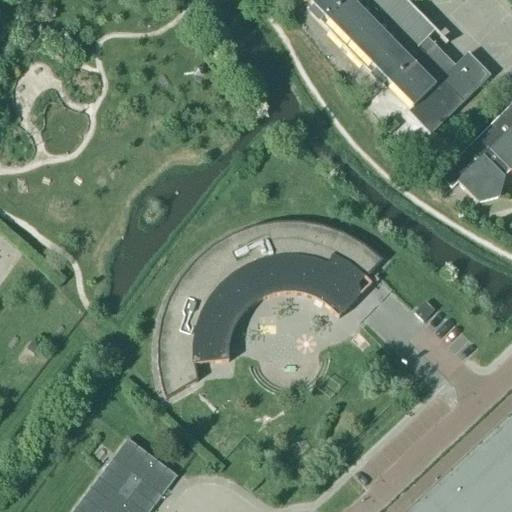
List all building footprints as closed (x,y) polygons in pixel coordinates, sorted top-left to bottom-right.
[(301,0),(313,11),(308,16),(380,89),(385,84),(411,111),(407,115),(430,138),(490,80),(467,57),(454,70),(433,48),(435,47),(434,46),(432,47),(427,42),(435,34),(401,0),(301,0)] [(511,106),(439,179),(451,192),(457,186),(477,207),(478,206),(497,200),(503,181),(504,180),(502,178),(508,173),(509,175),(510,174),(511,173),(511,106)] [(231,337),(234,329),(236,326),(240,320),(244,316),(248,312),(252,309),(258,305),(261,303),(266,301),(271,299),(275,298),(282,297),(287,297),(293,297),(298,297),(303,298),(307,299),(313,302),(318,304),(322,307),(327,310),(331,313),(334,317),(338,321),(356,303),(358,300),(359,298),(359,295),(359,292),(357,289),(382,264),(363,248),(343,236),(321,229),(298,225),(275,225),(252,230),(231,238),(211,250),(194,265),(179,283),(169,300),(167,304),(165,311),(160,325),(156,347),(157,370),(161,393),(165,403),(197,384),(195,372),(229,365),(228,357),(228,351),(229,347),(231,337)] [(511,511),(511,415),(408,511),(511,511)] [(151,511),(176,479),(127,442),(74,511),(151,511)]
